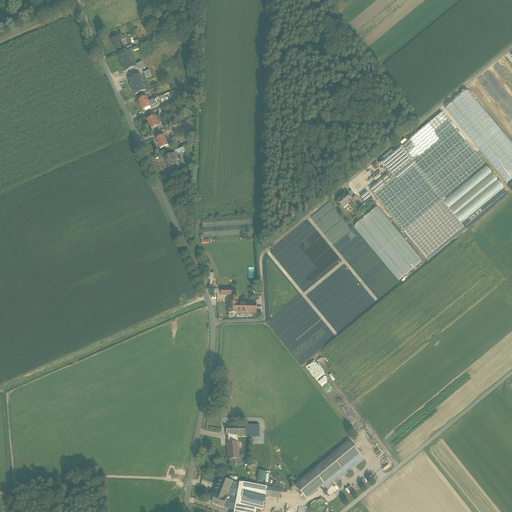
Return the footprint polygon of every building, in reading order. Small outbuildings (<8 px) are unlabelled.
[(119,37),(111,40),(116,50),(123,47),(121,41),(119,37)] [(129,52),(118,56),(121,62),(120,63),(123,69),(124,69),(125,72),(136,67),(129,52)] [(133,95),(146,90),(140,74),(127,78),(133,95)] [(511,177),(511,145),(467,91),(445,110),(506,183),(511,177)] [(161,101),(160,100),(156,102),(155,102),(156,104),(158,104),(160,108),(176,101),(175,100),(179,99),(176,92),(173,94),(172,92),(165,95),(166,99),(161,101)] [(146,97),(138,101),(141,105),(148,102),(147,99),(148,98),(148,97),(146,98),(146,97)] [(148,102),(141,105),(143,110),(144,110),(145,112),(151,109),(150,107),(151,107),(156,104),(155,102),(156,102),(160,100),(159,97),(153,100),(148,102)] [(162,114),(163,118),(175,114),(173,109),(162,114)] [(441,113),(401,146),(413,161),(454,128),(441,113)] [(155,116),(147,120),(149,125),(157,121),(156,118),(157,118),(156,117),(155,117),(155,116)] [(157,121),(149,125),(151,129),(159,126),(157,121)] [(386,184),(373,194),(404,231),(444,198),(484,165),(454,128),(413,161),(386,184)] [(163,136),(156,139),(160,149),(168,145),(163,136)] [(182,146),(173,149),(175,154),(175,153),(175,154),(176,155),(184,152),(182,146)] [(401,146),(379,164),(388,174),(382,179),(386,184),(413,161),(401,146)] [(175,154),(164,158),(169,168),(176,164),(175,160),(178,159),(176,155),(175,154),(175,153),(175,154)] [(444,198),(404,231),(427,258),(464,228),(460,223),(463,221),(504,188),(486,166),(446,199),(444,198)] [(364,201),(370,196),(366,191),(360,196),(364,201)] [(497,198),(499,201),(508,195),(505,191),(502,192),(497,194),(499,197),(497,198)] [(345,194),(337,201),(339,205),(339,206),(340,208),(342,208),(343,209),(347,205),(352,201),(352,200),(350,197),(348,198),(345,194)] [(352,201),(347,205),(354,212),(358,208),(352,201)] [(480,213),(482,216),(497,204),(494,201),(487,206),(487,207),(480,213)] [(420,258),(378,207),(354,227),(398,281),(421,262),(419,258),(420,258)] [(252,216),(202,219),(203,238),(254,234),(252,216)] [(237,303),(228,303),(228,314),(237,314),(237,313),(237,303)] [(256,304),(237,303),(237,313),(240,313),(253,314),(256,314),(256,304)] [(245,426),(226,426),(226,435),(237,435),(245,435),(245,426)] [(259,427),(245,426),(245,435),(237,435),(237,437),(252,437),(252,439),(256,439),(256,434),(256,428),(259,428),(259,427)] [(237,435),(226,435),(227,443),(238,443),(237,437),(237,435)] [(349,442),(295,486),(305,499),(359,454),(349,442)] [(238,443),(227,443),(228,452),(230,452),(230,453),(239,452),(238,443)] [(239,452),(230,453),(230,452),(228,452),(228,460),(239,459),(239,463),(242,462),(242,455),(239,456),(239,452)] [(233,482),(219,480),(214,492),(223,495),(223,494),(228,496),(233,482)] [(231,497),(237,499),(239,483),(233,482),(228,496),(231,497)] [(239,483),(237,499),(236,505),(256,509),(263,511),(265,496),(267,487),(239,483)] [(281,490),(267,487),(265,496),(280,498),(281,490)] [(223,495),(214,492),(214,494),(215,495),(212,504),(223,508),(224,507),(226,500),(228,496),(223,494),(223,495)] [(229,501),(226,508),(235,511),(236,505),(237,499),(231,497),(229,501)] [(325,511),(326,511),(326,508),(326,505),(324,503),(321,501),(318,500),(315,501),(312,503),(310,505),(310,509),(310,511),(325,511)] [(284,511),(285,504),(275,503),(273,511),(284,511)]
